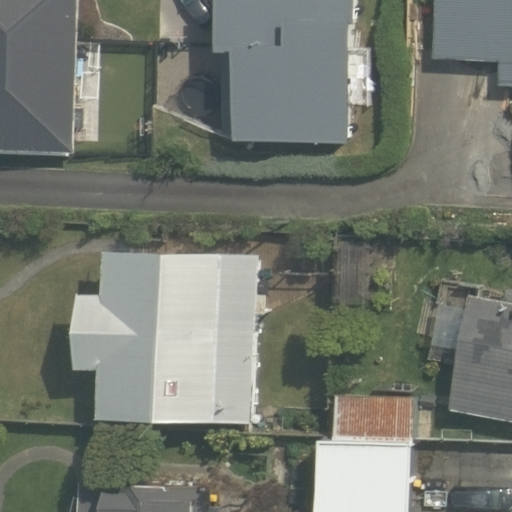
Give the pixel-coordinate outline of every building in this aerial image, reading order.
[(0,0),(0,142),(92,147),(98,0),(0,0)] [(241,0),(233,127),(360,135),(368,0),(241,0)] [(510,79),(511,78),(511,0),(447,0),(441,58),(511,60),(510,79)] [(100,357),(122,358),(119,408),(269,415),(278,247),(128,239),(126,281),(104,280),(100,357)] [(511,296),(486,292),(467,404),(511,411),(511,296)] [(429,392),(392,390),(390,433),(343,430),(340,506),(423,510),(429,392)] [(240,511),(242,478),(87,473),(85,511),(240,511)]
